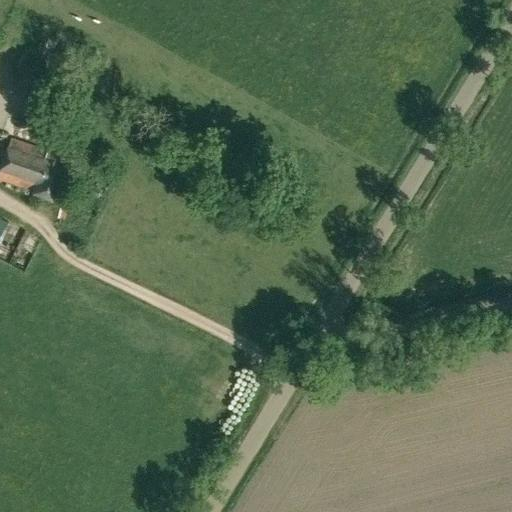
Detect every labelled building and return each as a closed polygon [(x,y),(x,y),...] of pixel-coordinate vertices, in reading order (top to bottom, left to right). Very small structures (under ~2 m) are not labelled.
[(53,59),(35,113),(54,119),(72,65),(53,59)] [(52,200),(67,158),(48,151),(11,139),(0,170),(0,179),(32,190),(31,193),(52,200)] [(90,154),(85,170),(98,174),(104,159),(90,154)] [(8,233),(1,259),(19,264),(26,238),(8,233)] [(40,259),(31,270),(43,281),(53,271),(40,259)]
